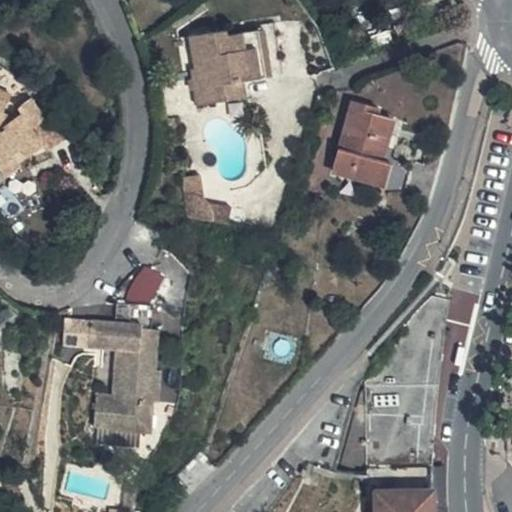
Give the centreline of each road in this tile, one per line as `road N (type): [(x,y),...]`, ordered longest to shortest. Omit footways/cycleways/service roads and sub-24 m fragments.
road 1 (unclassified): [(207,511),(415,265),(450,184),(481,66),(507,39)]
road 2 (residential): [(105,0),(134,79),(142,150),(116,245),(77,288),(43,296),(0,269)]
road 3 (secondary): [(467,455),(511,226)]
